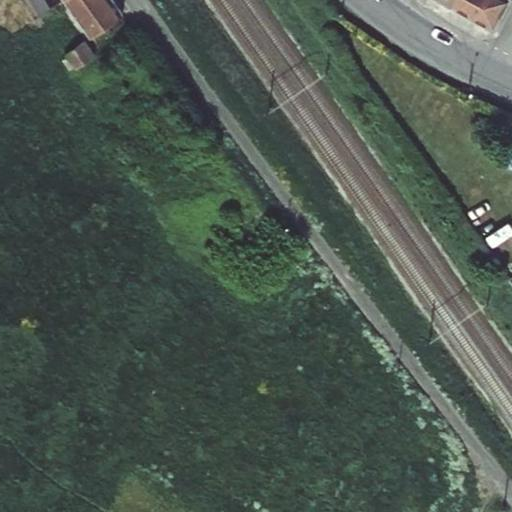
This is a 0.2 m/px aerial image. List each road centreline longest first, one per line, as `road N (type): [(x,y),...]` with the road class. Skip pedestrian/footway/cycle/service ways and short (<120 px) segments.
road 1 (unclassified): [(135,0),(511,492)]
road 2 (secondary): [(498,83),(373,0)]
